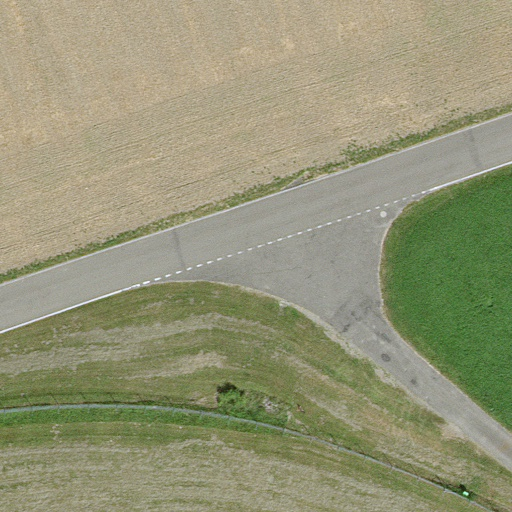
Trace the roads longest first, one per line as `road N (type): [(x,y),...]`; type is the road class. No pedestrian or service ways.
road 1 (unclassified): [(511,138),(0,313)]
road 2 (track): [(511,454),(398,362),(269,221)]
